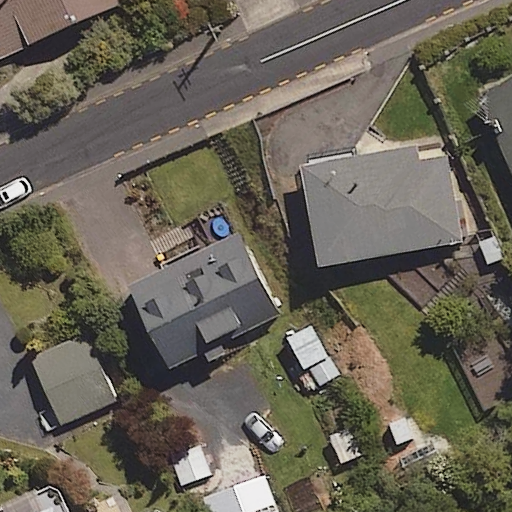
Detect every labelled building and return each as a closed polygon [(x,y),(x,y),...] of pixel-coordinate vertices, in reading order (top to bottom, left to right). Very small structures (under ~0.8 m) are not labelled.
[(0,0),(0,57),(123,0),(122,0),(0,0)] [(511,80),(487,91),(511,152),(511,80)] [(450,153),(420,158),(418,145),(309,162),(325,262),(464,240),(450,153)] [(280,312),(237,228),(134,281),(177,365),(280,312)] [(340,375),(312,323),(290,335),(317,387),(340,375)] [(117,400),(88,333),(33,356),(62,423),(117,400)] [(429,439),(402,457),(420,485),(447,467),(429,439)] [(213,474),(203,444),(173,453),(183,484),(213,474)] [(70,511),(57,479),(0,503),(0,511),(70,511)]
